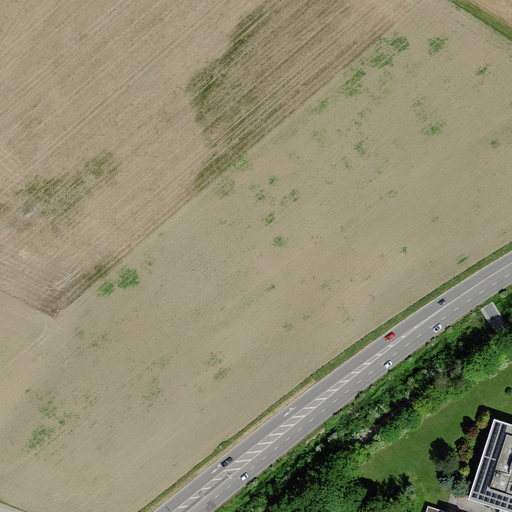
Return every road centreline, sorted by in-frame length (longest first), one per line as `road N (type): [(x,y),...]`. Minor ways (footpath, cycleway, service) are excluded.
road 1 (secondary): [(277,437),(511,267)]
road 2 (secondary): [(277,437),(168,511)]
